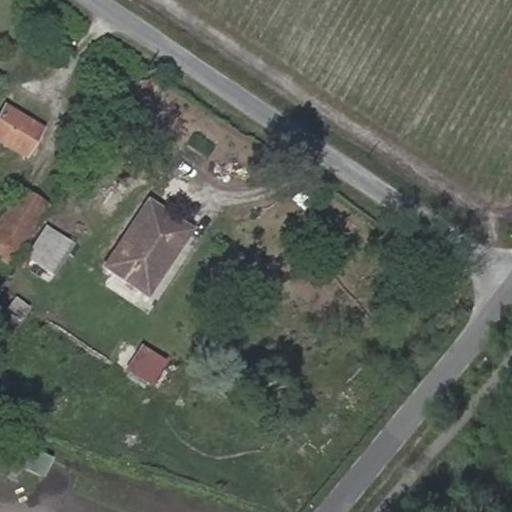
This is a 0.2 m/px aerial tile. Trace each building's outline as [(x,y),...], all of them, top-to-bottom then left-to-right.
[(0,143),(23,158),(41,129),(3,106),(0,110),(0,143)] [(0,217),(0,244),(13,253),(43,207),(18,191),(0,217)] [(146,202),(104,266),(145,296),(188,231),(146,202)] [(45,228),(25,257),(52,275),(71,245),(45,228)] [(0,244),(0,262),(4,266),(13,253),(0,244)] [(125,370),(151,386),(165,362),(140,347),(125,370)] [(15,445),(8,466),(29,473),(36,452),(15,445)]
